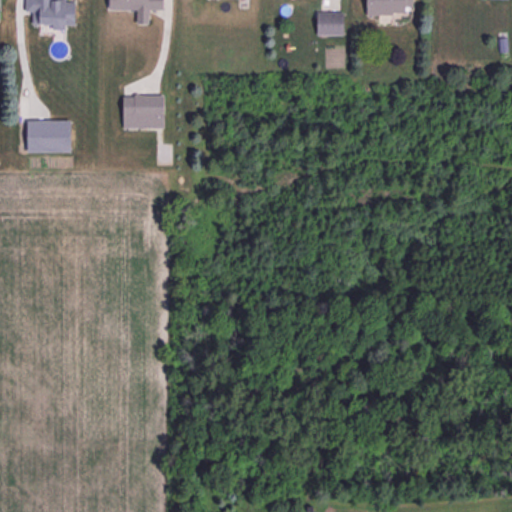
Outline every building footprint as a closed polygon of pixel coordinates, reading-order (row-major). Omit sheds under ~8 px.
[(74,24),(74,0),(24,0),(25,11),(32,11),(32,23),(51,23),(51,29),(65,29),(65,24),(74,24)] [(162,0),(107,0),(108,10),(135,10),(135,23),(148,24),(148,9),(162,10),(162,0)] [(365,0),(365,14),(405,13),(405,7),(412,7),(412,0),(365,0)] [(342,12),(316,12),(316,34),(342,35),(342,12)] [(122,128),(163,127),(163,94),(122,95),(122,128)] [(26,120),(26,152),(70,151),(70,119),(26,120)]
